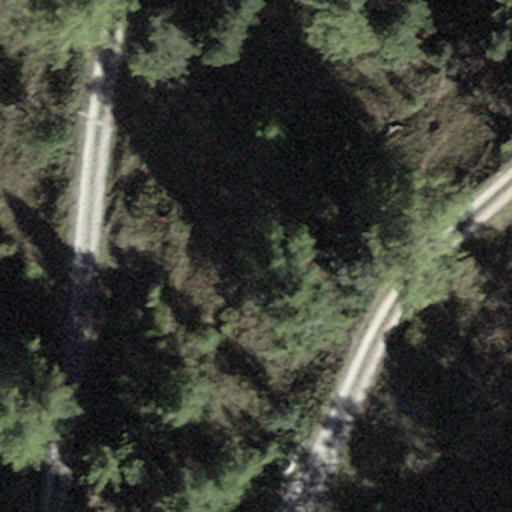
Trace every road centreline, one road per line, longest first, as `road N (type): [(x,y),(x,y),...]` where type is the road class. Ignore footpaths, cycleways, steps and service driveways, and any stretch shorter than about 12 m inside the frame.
road 1 (track): [(100,0),(65,336),(37,511)]
road 2 (track): [(287,511),(317,476),(363,350),(421,254),(511,183)]
